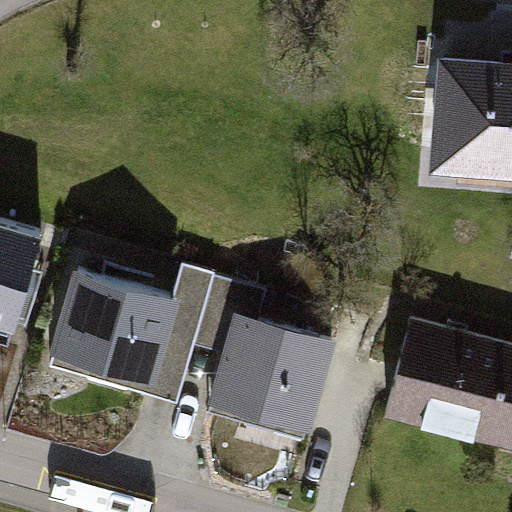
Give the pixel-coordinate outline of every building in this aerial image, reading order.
[(511,64),(446,59),(438,157),(511,163),(511,64)] [(0,315),(15,320),(43,229),(0,216),(0,315)] [(176,292),(81,266),(53,362),(91,373),(97,353),(155,369),(171,312),(201,320),(215,271),(216,267),(186,258),(176,292)] [(155,369),(97,353),(91,373),(181,398),(198,340),(228,348),(238,311),(260,317),(269,286),(215,271),(201,320),(171,312),(155,369)] [(228,348),(215,393),(312,420),(335,338),(260,317),(238,311),(228,348)] [(511,348),(418,324),(395,411),(511,441),(511,348)]
